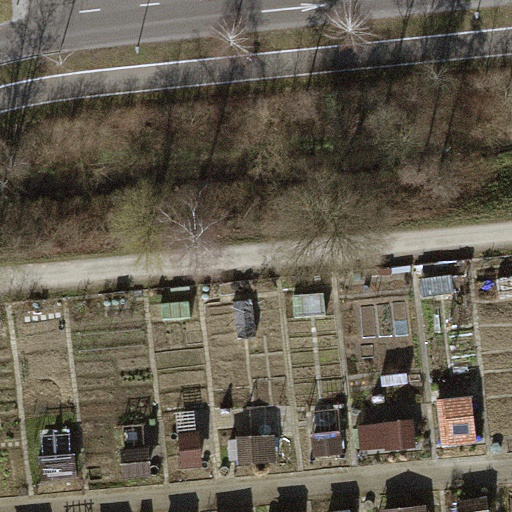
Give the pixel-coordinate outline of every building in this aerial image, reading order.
[(511,339),(491,341),(493,364),(511,362),(511,339)] [(417,431),(365,436),(367,460),(420,455),(417,431)] [(340,440),(312,443),(314,468),(342,465),(340,440)] [(280,443),(234,447),(237,473),(283,468),(280,443)] [(472,452),(450,454),(451,466),(473,464),(472,452)] [(153,460),(126,463),(128,490),(156,487),(153,460)]
